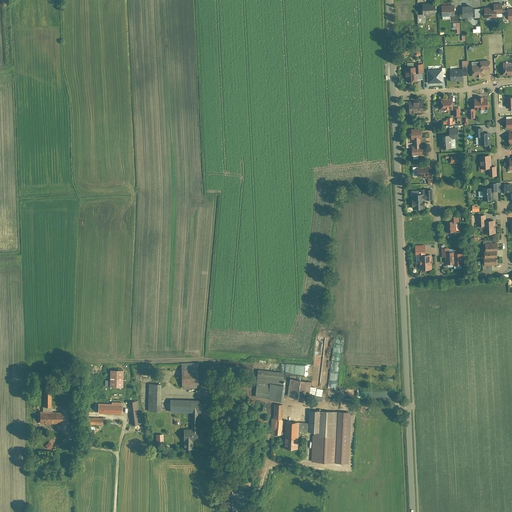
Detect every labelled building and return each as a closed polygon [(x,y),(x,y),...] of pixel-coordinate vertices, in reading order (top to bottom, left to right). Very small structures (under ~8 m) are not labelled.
[(436,3),(423,3),(424,6),(424,15),(426,14),(436,14),(436,3)] [(494,7),(485,7),(486,18),(497,18),(497,13),(503,13),(503,11),(503,3),(494,3),(494,7)] [(455,4),(442,5),(443,16),(453,15),(455,15),(455,4)] [(464,6),(463,6),(463,16),(473,16),(473,6),(464,6)] [(426,23),(426,14),(424,15),(418,15),(419,23),(426,23)] [(473,76),(485,76),(485,69),(491,69),(490,60),(481,60),(481,61),(473,61),(473,76)] [(504,75),(511,74),(511,61),(503,62),(504,73),(504,75)] [(405,66),(406,81),(419,80),(419,79),(424,79),(423,63),(414,63),(414,66),(405,66)] [(451,81),(464,81),(464,75),(464,68),(451,69),(451,81)] [(443,82),(442,69),(427,70),(427,83),(443,82)] [(454,107),(453,97),(442,98),(442,110),(454,109),(454,107)] [(475,108),(476,109),(489,109),(488,97),(475,98),(475,108)] [(410,101),(410,113),(424,112),(423,100),(410,101)] [(440,146),(441,148),(452,148),(452,137),(459,137),(458,127),(450,127),(450,134),(440,135),(440,146)] [(491,144),(491,132),(484,132),(484,127),(475,127),(476,136),(480,136),(480,145),(491,144)] [(422,128),(412,128),(413,139),(414,139),(414,145),(412,145),(413,155),(424,155),(423,145),(421,145),(421,139),(423,139),(422,128)] [(492,166),(491,154),(480,155),(481,168),(488,168),(489,176),(497,176),(497,166),(492,166)] [(418,167),(418,176),(430,176),(429,169),(429,166),(418,167)] [(483,187),(483,200),(494,199),(494,191),(501,191),(500,182),(491,182),(491,187),(483,187)] [(426,200),(434,199),(433,189),(426,189),(426,193),(413,194),(413,208),(426,208),(426,200)] [(496,233),(496,220),(487,220),(487,214),(477,215),(477,226),(484,225),(484,233),(496,233)] [(445,220),(446,231),(457,231),(456,221),(460,221),(459,215),(451,215),(451,220),(445,220)] [(419,254),(427,254),(426,244),(416,245),(416,255),(419,254)] [(446,257),(446,263),(454,263),(454,265),(464,264),(463,257),(466,257),(466,248),(459,249),(459,252),(455,253),(455,251),(449,251),(449,247),(442,248),(442,257),(446,257)] [(486,250),(486,257),(497,257),(498,257),(498,249),(487,250),(486,250)] [(420,270),(433,269),(432,254),(427,254),(419,254),(420,270)] [(325,335),(317,334),(314,368),(320,369),(320,371),(321,371),(325,335)] [(199,387),(198,364),(181,364),(181,387),(199,387)] [(310,377),(312,367),(295,365),(293,374),(310,377)] [(122,370),(109,370),(109,387),(122,387),(122,370)] [(284,373),(257,370),(254,397),(281,400),(284,373)] [(311,382),(290,379),(287,396),(309,400),(311,382)] [(160,411),(161,384),(148,384),(147,411),(160,411)] [(198,430),(198,413),(206,413),(206,400),(170,400),(170,413),(191,413),(191,430),(183,430),(183,440),(182,449),(192,449),(193,442),(198,442),(198,430)] [(141,424),(137,402),(128,403),(132,426),(141,424)] [(98,403),(98,414),(121,414),(121,404),(98,403)] [(283,405),(274,405),(273,418),(282,418),(283,405)] [(352,412),(310,410),(309,432),(313,432),(311,462),(349,463),(352,412)] [(63,413),(40,413),(39,424),(62,424),(63,413)] [(282,435),(283,419),(271,418),(271,435),(282,435)] [(298,422),(286,422),(285,436),(298,437),(298,422)] [(309,423),(298,422),(298,431),(308,432),(309,423)] [(298,437),(284,437),(284,448),(298,449),(298,437)]
